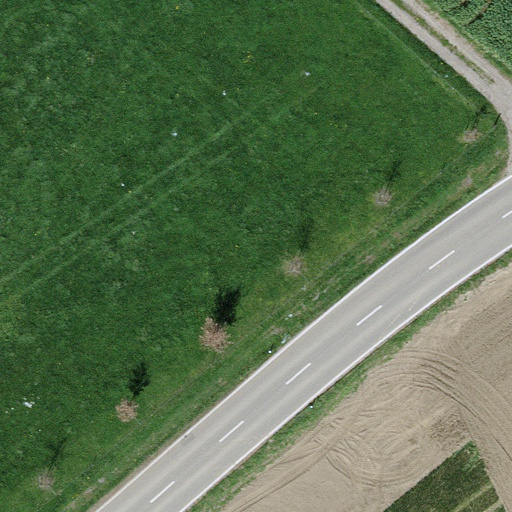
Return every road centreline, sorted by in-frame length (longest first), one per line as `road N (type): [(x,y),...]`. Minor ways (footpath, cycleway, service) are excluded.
road 1 (secondary): [(511,211),(364,319),(140,511)]
road 2 (track): [(393,0),(511,103)]
